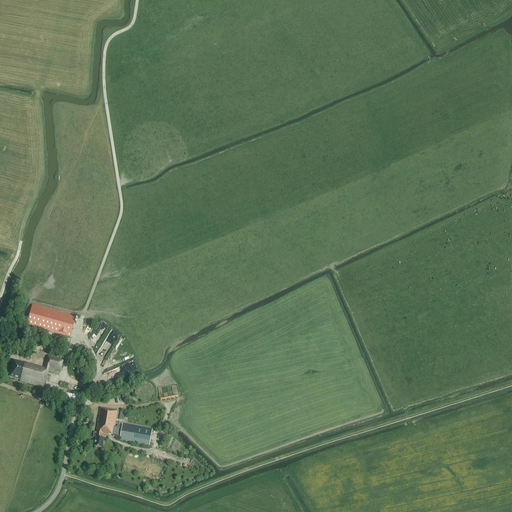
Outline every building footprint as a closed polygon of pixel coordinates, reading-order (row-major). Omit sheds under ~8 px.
[(27,325),(70,337),(75,317),(32,305),(27,325)] [(48,357),(46,363),(45,368),(14,361),(14,360),(9,377),(20,380),(20,381),(31,384),(43,388),(44,384),(44,383),(45,383),(48,372),(53,373),(55,369),(60,371),(63,361),(48,357)] [(137,386),(135,391),(136,395),(139,399),(143,401),(147,401),(151,399),(154,395),(154,390),(153,386),(149,383),(145,382),(140,383),(137,386)] [(178,385),(164,387),(165,393),(161,394),(162,400),(180,397),(178,385)] [(129,390),(125,393),(128,399),(133,397),(129,390)] [(64,403),(82,406),(83,397),(66,394),(64,403)] [(109,434),(113,435),(113,436),(120,438),(120,440),(149,446),(152,430),(123,424),(122,428),(115,427),(118,411),(101,408),(96,432),(94,432),(93,437),(96,438),(95,447),(102,448),(104,439),(101,438),(102,434),(109,435),(109,434)] [(92,425),(93,417),(90,416),(90,415),(88,414),(86,414),(84,427),(88,427),(88,424),(92,425)]
